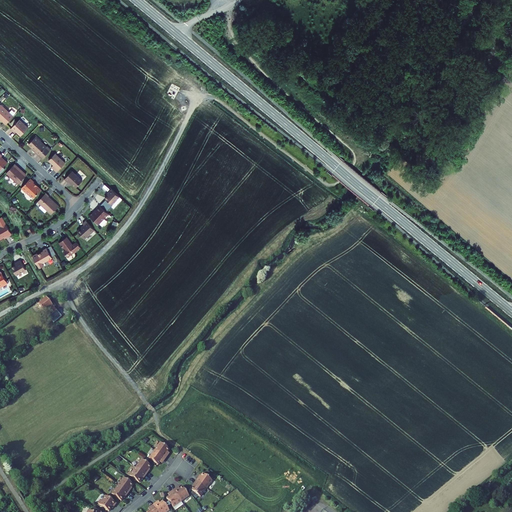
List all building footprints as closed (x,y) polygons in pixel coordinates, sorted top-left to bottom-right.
[(2,121),(6,124),(13,116),(1,105),(0,105),(0,118),(1,120),(1,119),(2,120),(2,121)] [(19,119),(11,129),(14,132),(15,131),(21,136),(28,128),(19,119)] [(36,152),(43,159),(50,151),(46,147),(47,147),(36,137),(28,144),(36,152)] [(52,167),(57,172),(65,163),(55,153),(49,160),(54,165),(52,167)] [(26,176),(21,171),(22,170),(15,164),(6,173),(18,184),(26,176)] [(72,171),(65,179),(68,182),(69,181),(76,187),(83,181),(72,171)] [(30,194),(34,198),(41,190),(37,186),(35,184),(36,183),(30,178),(21,188),(29,195),(30,194)] [(105,198),(112,204),(120,196),(112,189),(109,192),(110,193),(105,198)] [(38,202),(51,214),(59,206),(48,196),(49,196),(46,193),(38,202)] [(106,199),(100,205),(107,211),(113,205),(112,204),(106,199)] [(89,216),(98,225),(109,214),(100,205),(95,212),(94,211),(89,216)] [(0,239),(8,235),(8,236),(12,234),(2,216),(0,217),(0,224),(1,226),(0,226),(0,239)] [(77,231),(85,239),(95,230),(86,221),(83,224),(85,226),(83,228),(81,228),(77,231)] [(77,242),(72,245),(70,243),(71,242),(67,237),(59,243),(63,248),(65,246),(67,249),(64,252),(67,257),(80,247),(77,242)] [(47,248),(52,256),(56,254),(52,246),(47,248)] [(39,268),(44,265),(43,262),(52,257),(52,256),(47,248),(43,250),(44,251),(38,254),(37,253),(33,256),(39,268)] [(12,267),(16,275),(26,270),(21,260),(17,262),(18,264),(12,267)] [(54,307),(46,298),(38,304),(46,314),(54,307)] [(57,310),(54,307),(46,314),(49,317),(57,310)] [(160,443),(154,451),(165,459),(168,455),(166,454),(167,452),(169,449),(160,443)] [(165,459),(154,451),(149,458),(149,459),(156,464),(158,465),(160,462),(161,460),(163,462),(165,459)] [(135,468),(146,475),(148,472),(147,471),(149,469),(151,466),(141,459),(135,468)] [(143,478),(146,475),(135,468),(130,476),(139,483),(141,480),(143,478)] [(198,478),(196,481),(206,489),(212,481),(203,474),(200,476),(199,479),(198,478)] [(118,486),(128,493),(130,490),(129,490),(131,487),(133,485),(124,478),(118,486)] [(206,489),(196,481),(194,484),(194,485),(193,487),(191,490),(198,495),(200,497),(206,489)] [(126,496),(128,493),(118,486),(112,494),(121,501),(123,498),(125,496),(126,496)] [(173,491),(181,502),(189,496),(182,487),(180,489),(177,490),(176,488),(173,491)] [(173,507),(181,502),(173,491),(170,493),(171,495),(169,496),(167,498),(173,507)] [(114,507),(116,504),(106,496),(102,501),(101,500),(98,504),(109,511),(111,508),(113,506),(114,507)] [(153,505),(158,511),(166,511),(169,510),(162,501),(160,503),(158,505),(156,503),(153,505)]
